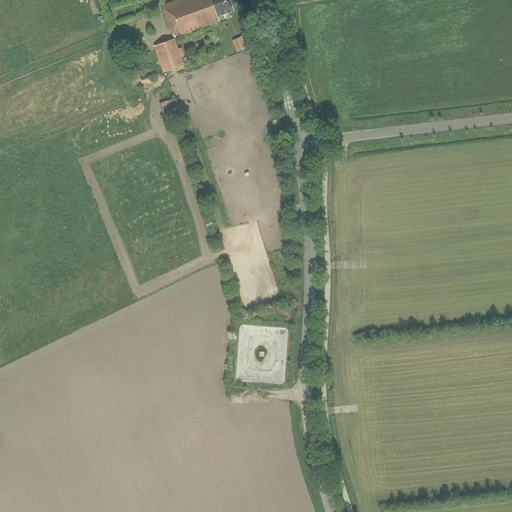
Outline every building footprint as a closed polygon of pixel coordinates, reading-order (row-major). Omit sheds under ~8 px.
[(221,16),(234,11),(230,0),(179,0),(163,6),(174,38),(223,20),(221,16)] [(233,41),(237,52),(247,48),(245,44),(248,43),(246,39),(244,40),(243,37),(233,41)] [(175,39),(154,47),(163,72),(184,65),(182,57),(185,56),(182,48),(179,49),(175,39)] [(136,64),(123,70),(130,85),(135,83),(137,87),(145,83),(136,64)] [(162,104),(169,119),(177,116),(175,112),(183,109),(177,97),(162,104)]
